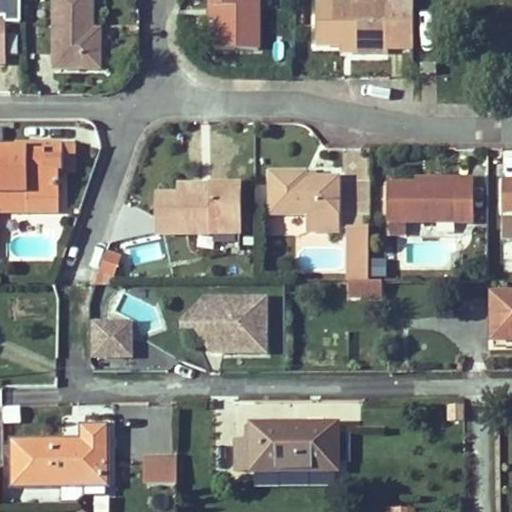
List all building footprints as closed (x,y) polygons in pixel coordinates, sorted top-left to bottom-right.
[(94,31),(94,0),(54,0),(54,69),(101,70),(101,31),(94,31)] [(209,0),(210,19),(217,19),(217,0),(209,0)] [(258,0),(217,0),(217,19),(217,50),(258,51),(258,0)] [(372,53),(390,54),(390,48),(414,49),(414,0),(390,0),(390,4),(316,4),(316,46),(342,46),(372,46),(372,53)] [(437,65),(421,66),(421,76),(437,75),(437,65)] [(27,145),(27,150),(0,150),(0,194),(25,194),(26,196),(59,197),(60,197),(59,173),(62,173),(62,172),(63,147),(63,145),(27,145)] [(75,147),(63,147),(62,172),(75,171),(75,147)] [(338,232),(339,179),(307,179),(307,173),(270,173),(270,215),(308,215),(308,232),(338,232)] [(472,223),(472,179),(457,180),(457,185),(416,185),(388,185),(388,222),(390,222),(390,237),(407,237),(407,223),(472,223)] [(511,181),(503,182),(503,212),(511,211),(511,181)] [(240,236),(240,187),(212,187),(212,197),(179,197),(158,197),(158,235),(240,236)] [(180,187),(179,197),(212,197),(212,187),(180,187)] [(26,196),(25,194),(0,194),(0,213),(58,214),(59,197),(26,196)] [(502,239),(511,239),(511,219),(502,219),(502,239)] [(371,228),(351,228),(350,283),(369,283),(371,283),(371,228)] [(164,256),(159,237),(127,246),(132,265),(164,256)] [(112,285),(120,253),(102,248),(94,280),(112,285)] [(369,283),(350,283),(351,298),(369,298),(369,283)] [(384,298),(384,283),(371,283),(369,283),(369,298),(384,298)] [(511,342),(511,298),(493,298),(494,343),(511,342)] [(210,345),(213,300),(184,327),(199,327),(210,345)] [(269,300),(213,300),(210,345),(215,353),(269,353),(269,300)] [(94,324),(94,339),(131,339),(131,324),(94,324)] [(131,339),(94,339),(94,357),(132,357),(131,339)] [(446,421),(463,422),(465,405),(448,403),(446,421)] [(312,427),(253,427),(253,442),(236,442),(236,471),(337,471),(337,427),(320,427),(319,432),(312,432),(312,427)] [(71,442),(12,442),(13,487),(103,487),(103,469),(107,469),(107,428),(82,428),(81,442),(81,447),(71,446),(71,442)] [(143,484),(176,484),(176,454),(142,454),(143,484)]
